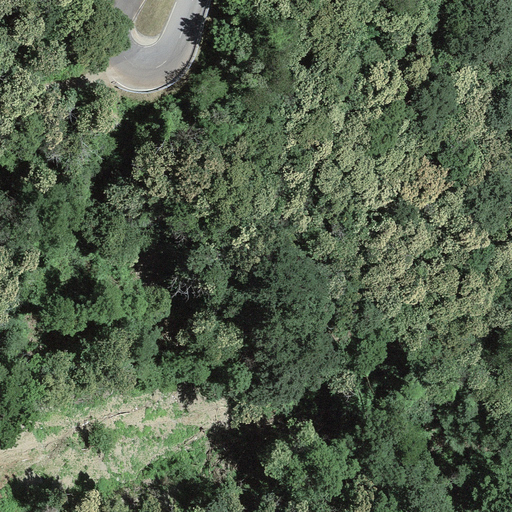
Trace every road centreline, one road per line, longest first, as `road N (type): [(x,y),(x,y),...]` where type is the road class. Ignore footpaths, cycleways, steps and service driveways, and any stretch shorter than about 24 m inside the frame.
road 1 (tertiary): [(127,0),(109,32),(110,49),(139,73),(168,63),(193,0)]
road 2 (track): [(123,67),(0,115)]
